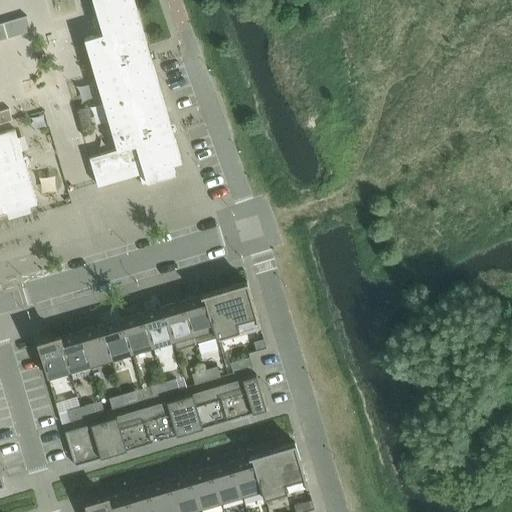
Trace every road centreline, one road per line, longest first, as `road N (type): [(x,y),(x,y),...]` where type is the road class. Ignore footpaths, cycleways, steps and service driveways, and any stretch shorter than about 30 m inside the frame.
road 1 (residential): [(252,226),(338,511)]
road 2 (residential): [(0,302),(252,226)]
road 3 (residential): [(252,226),(186,25)]
road 4 (residential): [(0,355),(46,511)]
